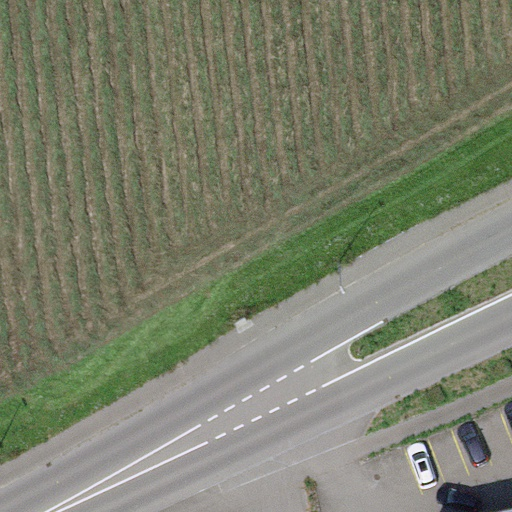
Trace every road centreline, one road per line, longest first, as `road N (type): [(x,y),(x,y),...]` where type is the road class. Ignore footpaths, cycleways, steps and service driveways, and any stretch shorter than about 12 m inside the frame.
road 1 (primary): [(45,511),(297,386)]
road 2 (primary): [(511,232),(356,308),(297,386)]
road 3 (primary): [(297,386),(381,387),(511,325)]
